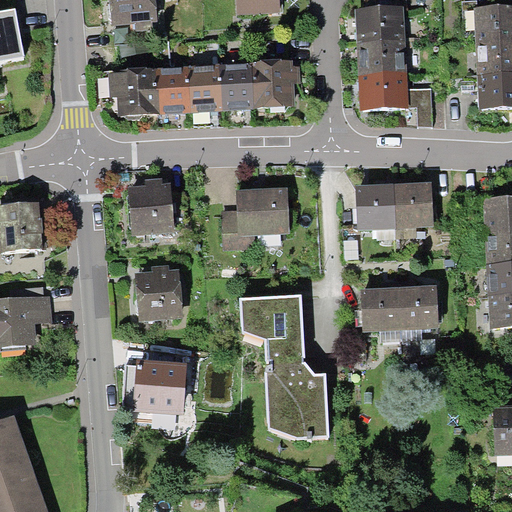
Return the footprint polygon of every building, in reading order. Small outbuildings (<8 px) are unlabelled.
[(109,0),(112,29),(139,27),(158,25),(156,0),(109,0)] [(235,0),(236,15),(281,12),(280,0),(235,0)] [(480,111),(511,109),(511,6),(474,9),(480,111)] [(361,113),(410,110),(409,91),(405,8),(356,10),(357,38),(358,55),(360,85),(361,113)] [(21,34),(17,13),(0,16),(0,64),(26,59),(21,34)] [(118,99),(119,118),(183,115),(215,114),(247,112),(298,110),(297,86),(302,85),(301,63),(108,72),(109,100),(118,99)] [(409,91),(410,110),(418,110),(419,129),(434,128),(433,90),(409,91)] [(134,235),(174,232),(171,186),(164,186),(164,179),(144,181),(144,185),(131,186),(134,235)] [(358,230),(435,226),(433,187),(402,188),(386,189),(356,190),(358,230)] [(257,238),(287,237),(286,190),(247,191),(235,191),(235,211),(224,211),(225,252),(257,251),(257,238)] [(492,331),(511,329),(511,201),(483,203),(492,331)] [(39,207),(0,209),(0,258),(42,255),(39,207)] [(138,322),(184,319),(181,272),(174,273),(173,266),(153,267),(154,272),(135,273),(138,322)] [(362,331),(439,328),(437,288),(407,289),(394,290),(361,292),(362,331)] [(50,294),(0,298),(0,346),(36,344),(34,321),(52,319),(50,294)] [(298,441),(329,439),(327,377),(313,377),(306,367),(301,298),(243,302),(245,333),(265,340),(269,429),(298,441)] [(134,412),(184,416),(188,366),(137,363),(134,412)] [(511,408),(495,409),(496,460),(511,459),(511,408)] [(0,417),(0,511),(47,511),(13,413),(0,417)]
